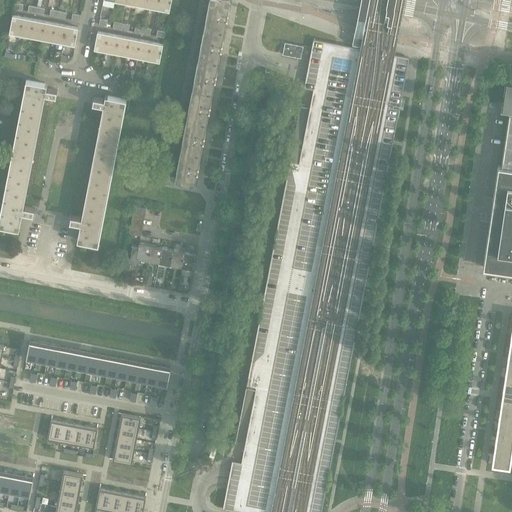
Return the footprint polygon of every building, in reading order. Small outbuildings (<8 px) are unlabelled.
[(160,0),(149,0),(148,7),(159,9),(160,0)] [(171,0),(160,0),(159,9),(169,11),(171,0)] [(209,0),(205,25),(225,29),(230,0),(209,0)] [(10,33),(21,35),(24,17),(13,15),(10,33)] [(35,19),(24,17),(21,35),(31,37),(35,19)] [(45,21),(35,19),(31,37),(42,39),(45,21)] [(122,29),(123,21),(122,20),(121,23),(114,22),(113,28),(122,29)] [(57,23),(45,21),(42,39),(53,41),(57,23)] [(128,22),(123,21),(122,29),(129,31),(130,25),(128,24),(128,22)] [(68,26),(57,23),(53,41),(64,43),(68,26)] [(225,29),(205,25),(199,56),(219,60),(225,29)] [(78,28),(68,26),(64,43),(75,45),(78,28)] [(109,34),(98,31),(95,49),(106,51),(109,34)] [(120,36),(109,34),(106,51),(117,53),(120,36)] [(131,38),(120,36),(117,53),(128,55),(131,38)] [(142,40),(131,38),(128,55),(138,58),(142,40)] [(152,42),(142,40),(138,58),(149,60),(152,42)] [(358,321),(369,265),(370,265),(374,246),(373,246),(383,190),(385,191),(388,172),(387,171),(398,116),(399,116),(403,97),(401,97),(409,58),(314,40),(308,69),(305,88),(313,90),(299,164),(289,162),(288,172),(289,172),(278,228),(277,227),(273,246),(274,247),(264,302),(262,302),(259,321),(260,321),(249,377),(248,377),(246,386),(252,387),(256,388),(241,463),(233,461),(228,488),(224,509),(239,511),(321,511),(326,489),(327,489),(331,470),(330,470),(340,414),(341,414),(345,395),(344,395),(355,340),(356,340),(359,321),(358,321)] [(163,44),(152,42),(149,60),(160,62),(163,44)] [(301,58),(303,46),(285,43),(283,55),(301,58)] [(219,60),(199,56),(193,87),(213,90),(219,60)] [(26,80),(25,89),(0,217),(0,225),(17,229),(20,213),(34,215),(35,209),(21,206),(43,94),(56,97),(58,91),(44,88),(45,84),(26,80)] [(483,267),(511,271),(511,81),(506,80),(502,108),(511,109),(511,119),(505,167),(499,166),(489,232),(483,267)] [(213,90),(193,87),(187,117),(207,121),(213,90)] [(127,99),(108,96),(107,100),(94,98),(93,104),(106,107),(85,219),(71,216),(70,222),(83,225),(80,241),(98,245),(127,99)] [(207,121),(187,117),(181,148),(201,152),(207,121)] [(201,152),(181,148),(175,179),(195,183),(201,152)] [(134,207),(133,213),(145,215),(146,209),(134,207)] [(137,258),(148,261),(151,245),(140,243),(139,246),(133,245),(130,260),(136,261),(137,258)] [(163,248),(151,245),(148,261),(160,263),(163,248)] [(174,250),(163,248),(160,263),(171,265),(174,250)] [(185,252),(174,250),(171,265),(182,267),(185,252)] [(196,254),(185,252),(182,267),(194,269),(196,254)] [(145,276),(144,284),(151,285),(153,277),(145,276)] [(30,341),(26,359),(37,361),(40,343),(30,341)] [(40,343),(37,361),(47,363),(50,345),(40,343)] [(50,345),(47,363),(57,365),(60,347),(50,345)] [(60,347),(57,365),(67,367),(70,349),(60,347)] [(70,349),(67,367),(77,369),(80,351),(70,349)] [(80,351),(77,369),(87,371),(90,353),(80,351)] [(90,353),(87,371),(97,373),(100,355),(90,353)] [(100,355),(97,373),(107,375),(110,357),(100,355)] [(110,357),(107,375),(117,377),(120,358),(110,357)] [(120,358),(117,377),(127,379),(130,360),(120,358)] [(130,360),(127,379),(137,380),(140,362),(130,360)] [(140,362),(137,380),(147,382),(150,364),(140,362)] [(150,364),(147,382),(157,384),(160,366),(150,364)] [(160,366),(157,384),(166,386),(167,386),(171,368),(160,366)] [(511,401),(511,391),(504,390),(502,401),(511,401)] [(511,412),(511,401),(502,401),(501,411),(511,412)] [(511,423),(511,412),(501,411),(499,422),(511,423)] [(123,414),(120,426),(138,430),(140,418),(123,414)] [(48,438),(60,440),(63,422),(52,420),(48,438)] [(74,424),(63,422),(60,440),(71,442),(74,424)] [(511,434),(511,423),(499,422),(497,433),(511,434)] [(86,427),(74,424),(71,442),(83,445),(86,427)] [(138,430),(120,426),(118,437),(136,441),(138,430)] [(97,429),(86,427),(83,445),(94,447),(97,429)] [(511,445),(511,434),(497,433),(496,443),(511,445)] [(136,441),(118,437),(116,448),(134,452),(136,441)] [(511,456),(511,452),(511,445),(496,443),(494,454),(511,456)] [(134,452),(116,448),(114,460),(132,463),(134,452)] [(493,465),(511,468),(511,456),(494,454),(493,465)] [(3,472),(0,488),(0,491),(10,493),(13,474),(3,472)] [(64,472),(62,483),(80,487),(82,475),(64,472)] [(13,474),(10,493),(20,495),(23,476),(13,474)] [(23,476),(20,495),(30,497),(34,478),(23,476)] [(80,487),(62,483),(60,495),(78,498),(80,487)] [(97,507),(108,509),(112,491),(100,489),(97,507)] [(123,493),(112,491),(108,509),(119,511),(123,493)] [(130,511),(134,495),(123,493),(119,511),(124,511),(130,511)] [(78,498),(60,495),(58,506),(76,509),(78,498)] [(142,511),(146,498),(134,495),(130,511),(142,511)]
